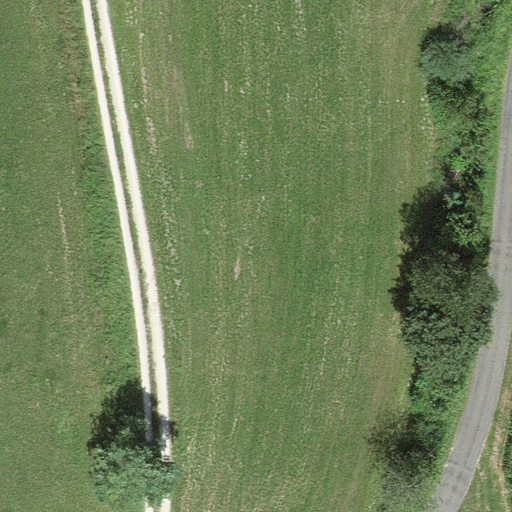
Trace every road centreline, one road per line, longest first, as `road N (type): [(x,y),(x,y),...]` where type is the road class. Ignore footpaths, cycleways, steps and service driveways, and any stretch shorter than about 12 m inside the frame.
road 1 (track): [(160,511),(168,371),(84,0)]
road 2 (unclassified): [(511,44),(501,98),(508,347),(468,481),(449,511)]
